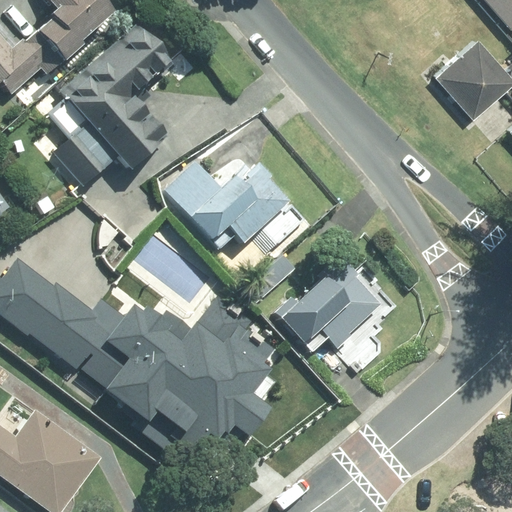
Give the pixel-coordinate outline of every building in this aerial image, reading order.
[(0,41),(0,86),(10,98),(39,72),(46,78),(60,65),(63,68),(81,52),(79,49),(112,20),(103,9),(110,3),(107,0),(42,0),(49,8),(48,10),(55,18),(23,47),(21,45),(10,53),(0,41)] [(511,0),(474,0),(504,33),(511,26),(511,0)] [(54,90),(40,103),(49,112),(46,115),(63,133),(80,118),(129,174),(176,132),(141,93),(169,69),(137,33),(62,99),(54,90)] [(429,79),(467,122),(509,85),(471,42),(429,79)] [(24,114),(32,125),(43,117),(35,106),(24,114)] [(511,126),(503,135),(511,144),(511,126)] [(193,166),(162,194),(210,247),(227,232),(241,248),(262,229),(278,247),(304,223),(287,206),(266,184),(268,182),(257,169),(236,188),(230,182),(218,193),(193,166)] [(283,258),(242,294),(254,308),(294,272),(283,258)] [(8,261),(0,271),(0,320),(73,373),(64,386),(182,470),(201,444),(210,451),(221,435),(241,450),(263,419),(243,405),(261,379),(252,373),(267,352),(206,309),(187,335),(164,319),(151,336),(99,299),(86,317),(8,261)] [(318,278),(324,285),(298,308),(290,300),(272,316),(310,358),(327,343),(336,353),(348,343),(356,353),(382,329),(377,324),(396,308),(362,271),(356,277),(346,266),(337,273),(331,266),(318,278)] [(319,401),(297,377),(286,387),(297,398),(292,402),(303,414),(319,401)] [(0,481),(41,511),(62,511),(98,464),(33,416),(25,426),(22,423),(15,433),(18,435),(13,443),(0,432),(0,481)]
